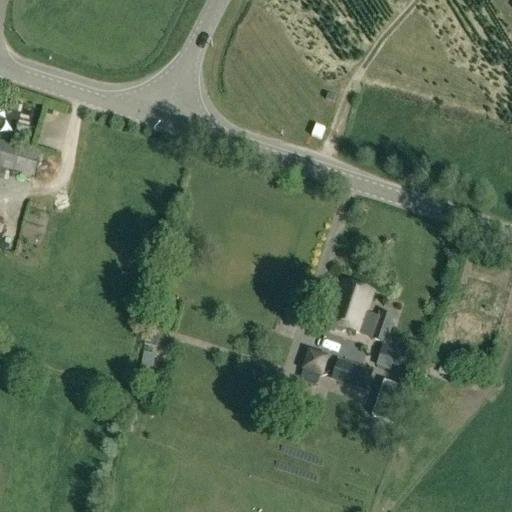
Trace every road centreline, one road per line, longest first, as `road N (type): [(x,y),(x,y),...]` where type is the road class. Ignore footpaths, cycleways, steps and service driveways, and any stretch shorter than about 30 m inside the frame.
road 1 (tertiary): [(511,236),(160,118)]
road 2 (tertiary): [(0,65),(160,118)]
road 3 (unclassified): [(160,118),(219,0)]
